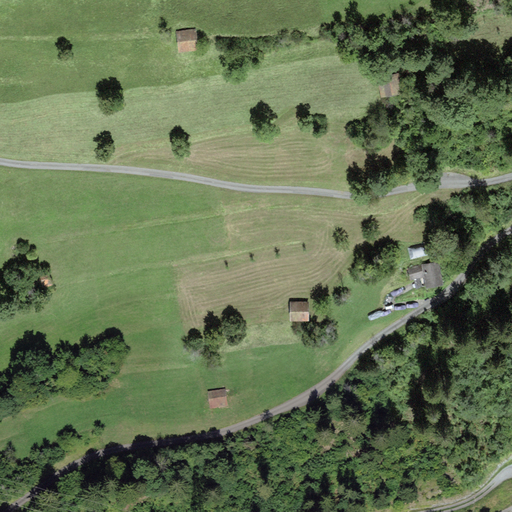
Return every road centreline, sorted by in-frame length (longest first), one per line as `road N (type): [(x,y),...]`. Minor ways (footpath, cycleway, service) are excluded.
road 1 (track): [(511,229),(444,295),(374,339),(314,391),(213,435),(101,452),(7,511)]
road 2 (track): [(0,161),(348,194),(511,177)]
